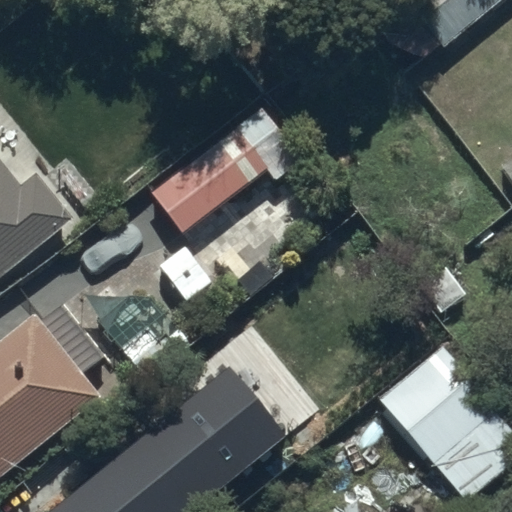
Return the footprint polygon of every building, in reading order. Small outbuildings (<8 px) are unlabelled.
[(460,0),(422,30),(442,55),(511,0),(460,0)] [(260,115),(142,201),(174,245),(267,178),(276,189),(300,171),(260,115)] [(0,160),(0,277),(75,216),(37,170),(20,184),(0,160)] [(33,326),(0,353),(0,503),(86,435),(77,425),(102,405),(80,378),(102,360),(65,315),(40,335),(33,326)] [(511,431),(442,351),(376,408),(467,511),(470,511),(511,475),(511,431)] [(228,370),(53,511),(191,511),(283,437),(228,370)]
